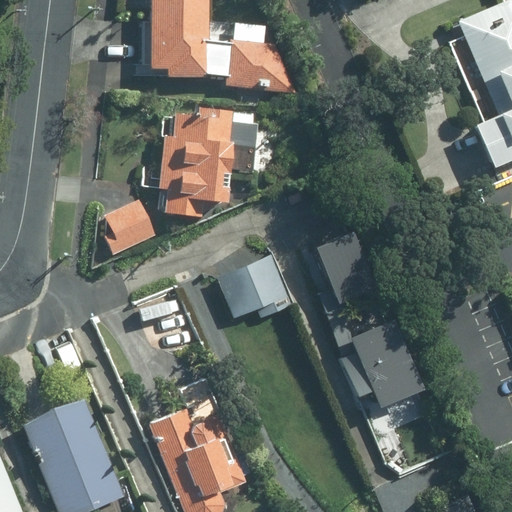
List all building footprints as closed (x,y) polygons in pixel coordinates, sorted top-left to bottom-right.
[(138,0),(139,14),(198,9),(198,0),(138,0)] [(511,2),(511,0),(451,25),(491,120),(465,131),(482,172),(511,159),(511,2)] [(198,39),(198,9),(139,14),(138,73),(156,73),(156,78),(198,78),(198,76),(218,78),(218,88),(291,95),(269,47),(198,39)] [(162,141),(156,141),(150,192),(158,193),(154,217),(194,222),(196,206),(215,208),(223,148),(247,150),(249,127),(245,126),(247,113),(202,108),(200,113),(191,112),(190,118),(165,115),(162,141)] [(132,203),(99,219),(107,235),(98,239),(106,256),(148,237),(132,203)] [(341,333),(334,295),(363,283),(339,228),(302,244),(320,287),(312,291),(333,355),(349,390),(360,385),(368,401),(408,384),(379,316),(341,333)] [(284,298),(264,254),(219,275),(235,310),(254,301),(258,310),(284,298)] [(75,511),(114,494),(67,394),(11,420),(53,511),(75,511)] [(174,406),(138,421),(178,511),(213,511),(217,504),(211,490),(235,479),(204,412),(181,423),(174,406)] [(11,511),(0,484),(0,511),(11,511)] [(448,511),(444,503),(424,511),(463,511),(461,506),(448,511)]
